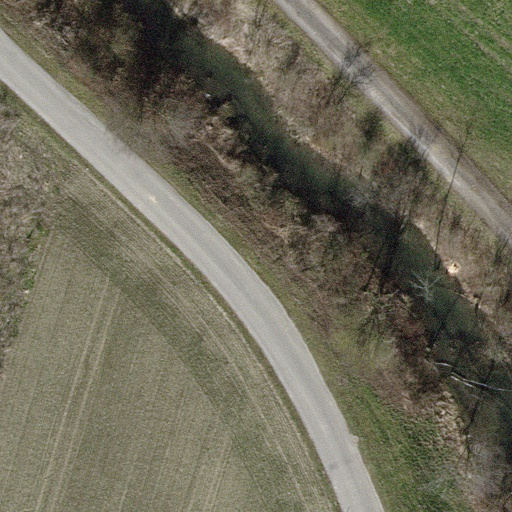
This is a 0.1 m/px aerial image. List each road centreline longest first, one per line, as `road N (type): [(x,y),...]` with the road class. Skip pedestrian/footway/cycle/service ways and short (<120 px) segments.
road 1 (track): [(363,511),(306,377),(211,249),(0,52)]
road 2 (track): [(291,0),(511,234)]
